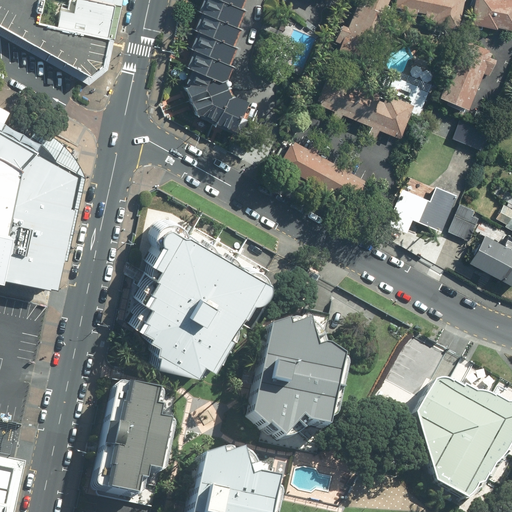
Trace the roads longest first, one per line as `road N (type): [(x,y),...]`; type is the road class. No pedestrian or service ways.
road 1 (residential): [(511,333),(121,126)]
road 2 (secondary): [(121,126),(39,511)]
road 3 (residential): [(121,126),(0,69)]
road 4 (secondary): [(149,0),(121,126)]
